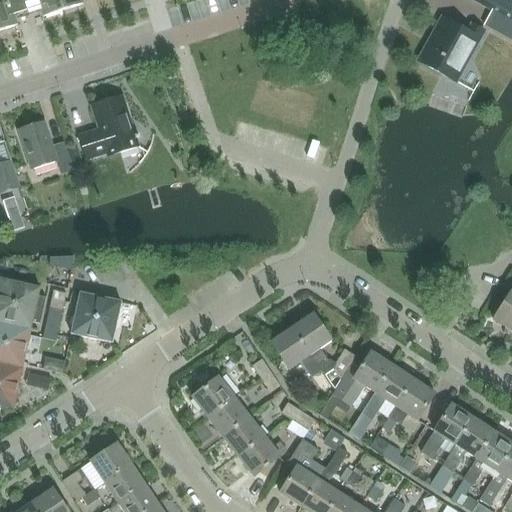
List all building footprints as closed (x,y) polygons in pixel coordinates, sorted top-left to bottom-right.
[(0,0),(0,30),(18,25),(15,16),(28,12),(23,0),(0,0)] [(63,10),(60,0),(23,0),(28,12),(40,8),(43,17),(63,10)] [(60,0),(63,10),(83,4),(82,0),(60,0)] [(511,0),(469,0),(511,23),(511,0)] [(454,83),(483,34),(471,27),(466,34),(441,19),(433,33),(436,34),(419,63),(454,83)] [(99,130),(79,136),(87,160),(107,154),(108,157),(139,147),(122,96),(92,106),(99,130)] [(64,143),(53,146),(45,121),(18,130),(31,170),(57,162),(61,175),(73,171),(64,143)] [(0,192),(19,187),(11,162),(0,165),(0,192)] [(5,283),(3,290),(25,323),(32,324),(32,323),(39,324),(45,298),(38,296),(39,290),(5,283)] [(509,334),(510,332),(511,329),(511,284),(509,289),(511,290),(492,320),(503,328),(503,333),(509,334)] [(25,323),(3,290),(0,288),(0,324),(23,330),(25,323)] [(52,293),(50,301),(64,304),(66,296),(52,293)] [(87,297),(85,304),(106,337),(113,339),(121,304),(87,297)] [(48,309),(62,312),(64,304),(50,301),(48,309)] [(106,337),(85,304),(78,302),(71,336),(105,344),(106,337)] [(60,319),(62,312),(48,309),(47,316),(60,319)] [(313,314),(291,329),(320,372),(322,372),(324,376),(326,375),(335,388),(355,357),(345,351),(336,365),(330,361),(328,363),(319,349),(331,341),(313,314)] [(59,327),(60,319),(47,316),(45,324),(59,327)] [(23,330),(0,324),(0,349),(22,336),(23,330)] [(57,335),(59,327),(45,324),(43,332),(57,335)] [(320,372),(291,329),(270,343),(289,370),(300,363),(311,379),(320,372)] [(55,343),(57,335),(43,332),(41,340),(55,343)] [(22,336),(0,349),(0,366),(22,371),(29,337),(22,336)] [(375,394),(392,367),(371,353),(360,370),(353,365),(332,396),(351,408),(364,387),(375,394)] [(253,367),(261,380),(271,374),(262,361),(253,367)] [(22,371),(0,366),(0,391),(8,403),(14,404),(22,371)] [(396,407),(413,380),(392,367),(375,394),(395,407),(396,407)] [(270,393),(280,387),(271,374),(261,380),(270,393)] [(207,418),(233,398),(218,378),(192,398),(207,418)] [(435,394),(413,380),(396,407),(395,407),(389,418),(382,429),(389,433),(396,423),(401,426),(408,415),(417,421),(435,394)] [(222,438),(248,418),(233,398),(207,418),(222,438)] [(292,421),(299,411),(288,404),(281,414),(292,421)] [(368,419),(375,408),(369,404),(361,415),(368,419)] [(455,445),(473,419),(452,405),(435,432),(421,453),(432,460),(446,439),(455,445)] [(308,432),(315,421),(299,411),(292,421),(308,432)] [(237,458),(263,438),(263,437),(268,433),(262,426),(257,430),(248,418),(222,438),(237,458)] [(476,459),(494,432),(473,419),(455,445),(434,478),(442,484),(450,472),(452,474),(466,452),(476,459)] [(498,473),(511,449),(511,443),(494,432),(476,459),(477,459),(456,491),(465,496),(471,485),(473,486),(486,465),(498,473)] [(389,445),(376,437),(370,447),(383,455),(389,445)] [(272,449),(263,438),(237,458),(253,478),(279,458),(287,452),(280,443),(272,449)] [(301,508),(318,481),(308,474),(316,463),(312,461),(319,450),(303,440),(291,457),(301,463),(298,468),(297,467),(280,495),(301,508)] [(91,463),(105,483),(132,465),(119,445),(91,463)] [(511,481),(511,449),(498,473),(480,500),(489,506),(507,479),(511,481)] [(345,455),(338,450),(325,470),(333,475),(345,455)] [(418,463),(406,456),(400,468),(411,475),(418,463)] [(145,486),(132,465),(105,483),(118,504),(145,486)] [(82,498),(86,496),(77,483),(86,478),(80,470),(63,482),(76,501),(82,498)] [(353,489),(361,478),(353,473),(345,484),(353,489)] [(306,511),(327,511),(339,494),(318,481),(301,508),(306,511)] [(149,511),(159,506),(145,486),(118,504),(123,511),(149,511)] [(373,502),(381,490),(374,486),(366,498),(373,502)] [(95,489),(86,496),(82,498),(88,506),(101,497),(95,489)] [(66,511),(52,492),(31,506),(35,511),(66,511)] [(357,511),(360,508),(339,494),(327,511),(357,511)] [(401,511),(405,506),(395,499),(386,511),(401,511)] [(471,511),(475,506),(467,501),(463,508),(468,511),(471,511)]
